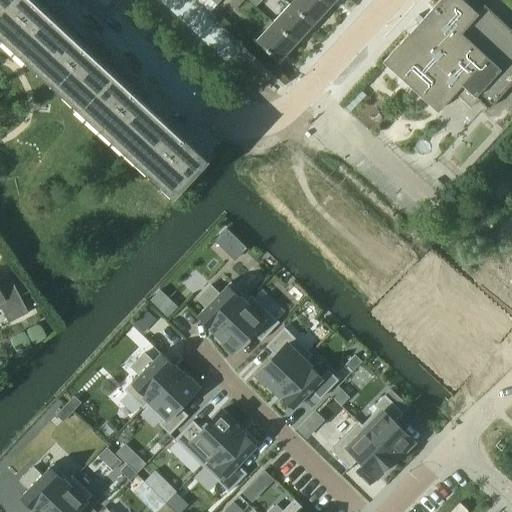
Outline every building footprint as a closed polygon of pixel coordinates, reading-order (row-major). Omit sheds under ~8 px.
[(0,0),(0,37),(174,198),(210,159),(37,0),(0,0)] [(324,0),(294,0),(292,3),(314,24),(331,6),(324,0)] [(462,0),(438,0),(383,61),(437,111),(454,93),(470,107),(477,99),(488,109),(511,83),(511,30),(484,5),(476,12),(462,0)] [(292,3),(275,22),(298,42),(314,24),(292,3)] [(298,42),(275,22),(258,40),(281,61),(298,42)] [(344,107),(350,113),(350,112),(366,95),(360,89),(344,107)] [(226,233),(217,242),(224,249),(233,239),(226,233)] [(28,313),(8,274),(0,277),(0,306),(8,323),(28,313)] [(206,306),(197,315),(216,333),(251,295),(248,298),(230,282),(219,294),(212,287),(199,300),(206,306)] [(160,289),(149,299),(167,318),(178,307),(160,289)] [(217,334),(214,337),(228,350),(230,348),(233,351),(251,332),(261,341),(279,322),(251,295),(216,333),(217,334)] [(143,306),(128,321),(134,327),(138,331),(153,316),(148,312),(143,306)] [(275,354),(257,374),(259,376),(257,378),(271,392),(273,389),(275,391),(311,353),(284,327),(266,345),(275,354)] [(139,375),(124,390),(142,408),(179,370),(161,353),(152,361),(144,353),(130,367),(139,375)] [(311,353),(275,391),(293,408),(322,378),(305,362),(312,355),(311,353)] [(354,355),(345,364),(352,371),(361,362),(354,355)] [(179,370),(142,408),(143,409),(146,405),(162,421),(159,424),(169,434),(188,416),(178,406),(197,388),(194,385),(197,382),(183,369),(180,371),(179,370)] [(380,412),(364,429),(394,458),(395,458),(412,441),(393,422),(403,412),(384,394),(373,405),(380,412)] [(74,395),(65,405),(72,412),(81,402),(74,395)] [(65,405),(56,415),(63,421),(72,412),(65,405)] [(314,410),(298,427),(306,436),(323,419),(314,410)] [(193,421),(175,439),(202,465),(238,428),(237,427),(239,424),(225,411),(223,413),(220,411),(202,429),(193,421)] [(238,428),(202,465),(220,483),(256,446),(238,428)] [(341,439),(331,450),(349,468),(358,458),(377,476),(382,471),(394,459),(393,459),(394,458),(364,429),(348,446),(341,439)] [(133,457),(126,464),(136,473),(143,466),(133,457)] [(33,466),(19,480),(28,488),(19,497),(34,511),(39,511),(74,477),(73,477),(70,480),(53,463),(42,475),(33,466)] [(126,464),(119,471),(129,480),(136,473),(126,464)] [(264,470),(257,477),(266,487),(273,480),(264,470)] [(75,511),(92,495),(74,477),(39,511),(75,511)] [(169,484),(158,495),(165,502),(176,491),(169,484)] [(158,495),(148,506),(153,511),(155,511),(165,502),(158,495)] [(293,499),(280,511),(295,511),(301,506),(293,499)] [(233,501),(224,511),(236,511),(240,508),(233,501)] [(459,502),(449,511),(466,511),(468,511),(459,502)]
